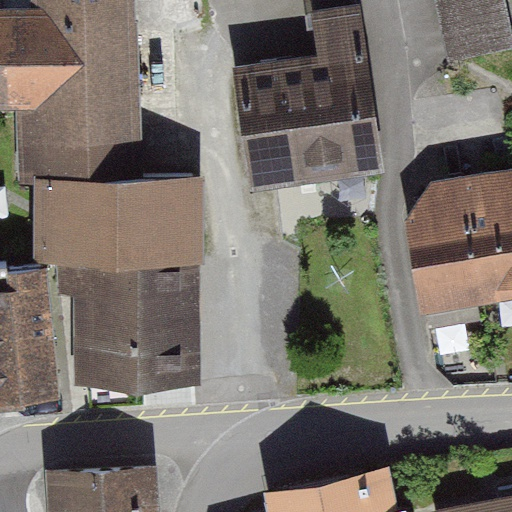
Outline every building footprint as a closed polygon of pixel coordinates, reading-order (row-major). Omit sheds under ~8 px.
[(134,0),(0,0),(0,104),(17,104),(19,174),(139,171),(134,0)] [(318,63),(233,73),(247,185),(380,168),(358,0),(344,0),(310,4),(318,63)] [(511,23),(506,0),(436,0),(452,62),(511,47),(511,23)] [(511,166),(434,182),(408,221),(427,321),(511,304),(511,166)] [(193,177),(26,181),(28,264),(65,263),(68,394),(199,391),(193,177)] [(41,270),(0,272),(0,398),(48,396),(41,270)] [(150,511),(147,461),(42,469),(45,511),(150,511)] [(249,511),(393,511),(381,466),(260,484),(262,500),(248,502),(249,511)] [(511,511),(511,496),(429,510),(429,511),(511,511)]
